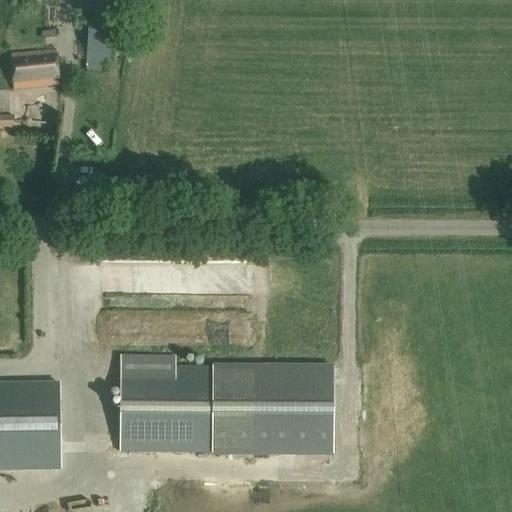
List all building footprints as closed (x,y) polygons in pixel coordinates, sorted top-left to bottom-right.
[(62,0),(63,9),(80,8),(79,0),(62,0)] [(114,0),(98,0),(97,7),(94,6),(87,61),(109,64),(110,59),(115,60),(121,9),(114,8),(114,0)] [(59,86),(55,51),(11,55),(13,91),(59,86)] [(0,130),(19,130),(18,122),(0,122),(0,130)] [(280,297),(314,295),(313,280),(279,281),(280,297)] [(120,357),(119,453),(331,454),(332,370),(176,367),(176,357),(120,357)] [(0,388),(0,454),(55,453),(83,453),(82,387),(54,388),(0,388)] [(98,511),(97,482),(55,484),(56,511),(98,511)]
